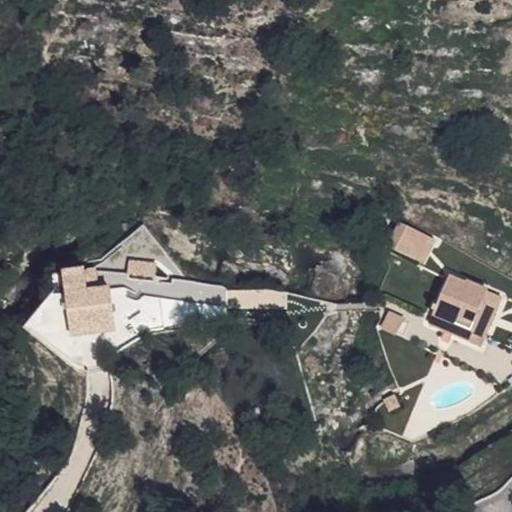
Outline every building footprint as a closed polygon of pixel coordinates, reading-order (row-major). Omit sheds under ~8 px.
[(378,253),(406,266),(417,241),(389,228),(378,253)] [(112,329),(228,317),(224,278),(156,285),(153,260),(126,263),(127,272),(106,274),(112,329)] [(84,277),(59,272),(56,296),(80,299),(84,277)] [(432,320),(469,333),(479,303),(482,293),(475,290),(445,281),(432,320)] [(80,312),(102,316),(104,305),(83,301),(80,312)] [(479,347),(493,308),(479,303),(469,333),(432,320),(429,331),(466,344),(479,347)] [(80,312),(65,309),(60,329),(97,337),(102,316),(80,312)] [(402,326),(388,317),(381,330),(394,338),(402,326)]
